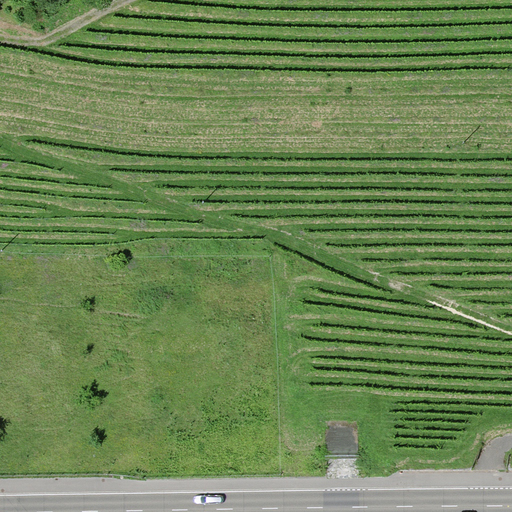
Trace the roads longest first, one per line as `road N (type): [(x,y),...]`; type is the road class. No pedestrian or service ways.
road 1 (track): [(0,139),(511,324)]
road 2 (secondary): [(511,506),(126,511)]
road 3 (track): [(124,0),(40,41),(0,36)]
